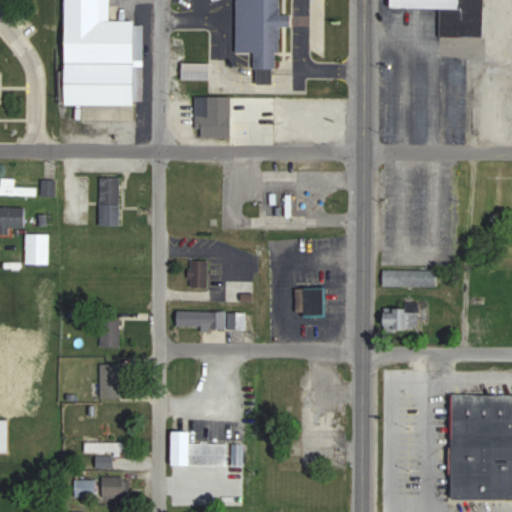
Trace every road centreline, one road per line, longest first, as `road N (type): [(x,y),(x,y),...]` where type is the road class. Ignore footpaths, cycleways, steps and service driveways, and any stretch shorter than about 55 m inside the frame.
road 1 (residential): [(158,0),(151,511)]
road 2 (primary): [(363,511),(364,0)]
road 3 (residential): [(0,148),(364,151)]
road 4 (residential): [(511,353),(154,356)]
road 5 (residential): [(511,152),(364,151)]
road 6 (residential): [(29,149),(31,71),(0,25)]
